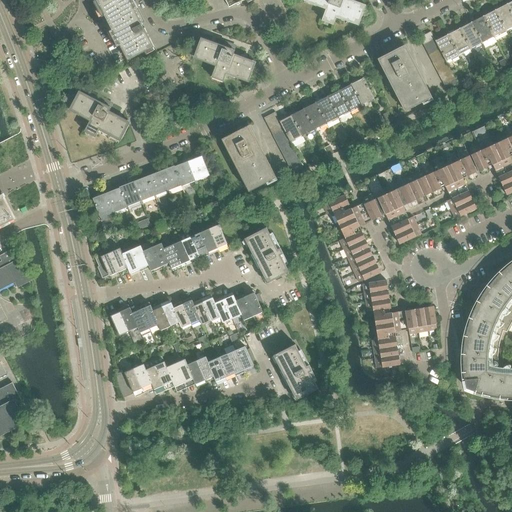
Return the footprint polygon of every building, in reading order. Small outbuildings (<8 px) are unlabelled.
[(143,24),(129,0),(96,0),(128,60),(154,47),(144,28),(143,28),(142,25),(143,24)] [(365,8),(353,3),(343,0),(308,0),(326,6),(322,18),(334,22),(337,15),(359,23),(365,8)] [(511,27),(511,15),(506,4),(495,10),(505,31),(511,27)] [(505,31),(495,10),(483,17),(493,37),(505,31)] [(493,37),(483,17),(471,23),(482,43),(493,37)] [(482,43),(471,23),(466,25),(464,22),(461,23),(463,27),(459,29),(469,49),(482,43)] [(469,49),(459,29),(447,35),(458,55),(469,49)] [(433,38),(433,37),(430,32),(419,38),(422,44),(433,38)] [(458,55),(447,35),(435,41),(436,44),(439,49),(442,55),(445,61),(446,62),(458,55)] [(436,44),(435,41),(433,38),(422,44),(425,49),(436,44)] [(255,65),(243,61),(232,56),(233,54),(233,53),(235,48),(224,44),(222,49),(200,40),(194,55),(216,63),(212,75),(224,79),(227,72),(249,80),(255,65)] [(439,49),(436,44),(425,49),(428,55),(439,49)] [(429,99),(420,81),(402,46),(380,58),(407,110),(429,99)] [(431,61),(442,55),(439,49),(428,55),(431,61)] [(445,61),(442,55),(431,61),(434,66),(445,61)] [(437,72),(448,66),(446,62),(445,61),(434,66),(437,72)] [(451,72),(448,66),(437,72),(440,78),(451,72)] [(454,78),(454,77),(451,72),(440,78),(443,84),(454,78)] [(374,100),(370,90),(363,78),(362,78),(363,78),(351,85),(362,106),(374,100)] [(457,84),(454,78),(443,84),(446,90),(457,84)] [(362,106),(351,85),(339,91),(350,112),(362,106)] [(350,112),(339,91),(327,97),(338,119),(350,112)] [(129,125),(113,116),(107,113),(108,111),(109,111),(109,110),(112,105),(101,100),(99,104),(78,93),(70,107),(91,118),(85,129),(97,135),(100,128),(121,139),(129,125)] [(338,119),(327,97),(315,103),(326,125),(338,119)] [(326,125),(315,103),(303,109),(314,131),(326,125)] [(314,131),(303,109),(291,115),(302,137),(314,131)] [(278,118),(275,112),(264,118),(267,124),(278,118)] [(394,123),(388,113),(383,115),(388,126),(394,123)] [(302,137),(291,115),(280,121),(281,124),(284,130),(287,136),(290,141),(291,143),(302,137)] [(281,124),(280,121),(278,118),(267,124),(270,130),(281,124)] [(284,130),(281,124),(270,130),(273,136),(284,130)] [(269,171),(264,161),(246,126),(224,138),(251,190),(273,179),(269,171)] [(511,149),(511,129),(504,133),(506,138),(493,144),(504,166),(511,162),(511,161),(507,151),(511,149)] [(287,136),(284,130),(273,136),(276,142),(287,136)] [(354,135),(349,137),(352,143),(357,141),(354,135)] [(279,147),(290,141),(287,136),(276,142),(279,147)] [(282,153),(293,147),(291,143),(290,141),(279,147),(282,153)] [(504,166),(493,144),(480,150),(477,145),(469,149),(479,171),(488,167),(485,161),(490,159),(495,170),(504,166)] [(296,153),(293,147),(282,153),(285,159),(296,153)] [(465,184),(460,173),(464,171),(467,176),(476,172),(466,150),(457,155),(459,160),(446,166),(456,188),(465,184)] [(287,164),(299,158),(296,153),(285,159),(287,164)] [(209,175),(202,156),(188,161),(197,184),(198,183),(197,181),(209,175)] [(290,170),(302,164),(299,158),(287,164),(290,170)] [(188,161),(175,166),(174,167),(181,186),(182,186),(194,181),(196,184),(197,184),(188,161)] [(181,186),(174,167),(175,166),(174,166),(160,171),(169,194),(170,193),(169,190),(181,186)] [(456,188),(446,166),(438,169),(437,166),(431,168),(430,167),(422,171),(432,192),(441,188),(438,183),(442,181),(448,192),(456,188)] [(502,186),(511,181),(511,170),(499,177),(498,177),(502,186)] [(169,194),(160,171),(147,176),(154,196),(167,191),(168,194),(169,194)] [(432,192),(422,171),(414,174),(424,196),(432,192)] [(424,196),(414,174),(405,178),(416,200),(424,196)] [(154,196),(147,176),(133,182),(142,204),(143,204),(142,201),(154,196)] [(416,200),(405,178),(397,182),(399,187),(407,204),(416,200)] [(506,195),(511,191),(511,181),(502,186),(506,195)] [(142,204),(133,182),(119,187),(120,188),(127,207),(140,202),(141,205),(142,204)] [(407,204),(399,187),(386,193),(396,215),(405,212),(403,206),(407,204)] [(127,207),(120,188),(106,193),(116,215),(117,215),(115,212),(127,207)] [(451,210),(472,200),(468,191),(451,199),(447,201),(451,210)] [(0,226),(15,219),(4,197),(5,197),(3,193),(0,194),(0,226)] [(116,215),(106,193),(93,198),(100,218),(113,213),(114,216),(116,215)] [(396,215),(386,193),(373,200),(380,216),(385,214),(388,220),(388,219),(396,215)] [(339,225),(360,215),(357,207),(357,206),(345,211),(343,207),(349,204),(345,195),(323,205),(327,214),(333,212),(339,225)] [(380,216),(373,200),(370,195),(362,199),(364,203),(363,203),(364,203),(371,220),(380,216)] [(455,218),(476,208),(472,200),(451,210),(455,218)] [(353,229),(365,223),(364,223),(360,215),(339,225),(345,238),(339,240),(343,249),(365,239),(361,230),(355,233),(353,229)] [(395,235),(417,225),(413,217),(408,219),(408,218),(408,219),(391,226),(395,235)] [(227,244),(219,225),(209,230),(218,248),(227,244)] [(399,244),(421,234),(417,225),(395,235),(399,244)] [(288,264),(283,253),(280,248),(272,233),(269,234),(266,228),(244,239),(256,261),(259,260),(261,264),(260,264),(260,265),(259,266),(259,267),(267,283),(289,272),(285,265),(288,264)] [(218,248),(209,230),(200,234),(208,252),(218,248)] [(208,252),(200,234),(191,237),(199,256),(208,252)] [(199,256),(191,237),(182,241),(190,260),(199,256)] [(347,257),(369,247),(365,239),(343,249),(347,257)] [(190,260),(182,241),(173,245),(181,264),(190,260)] [(169,263),(163,249),(161,244),(152,247),(160,267),(169,263)] [(149,265),(142,251),(140,245),(131,249),(139,269),(148,265),(149,265)] [(181,264),(173,245),(163,249),(169,263),(171,268),(181,264)] [(160,267),(152,247),(148,249),(142,251),(149,265),(148,265),(150,271),(160,267)] [(351,266),(372,255),(369,247),(347,257),(351,266)] [(0,288),(12,282),(15,287),(17,286),(18,287),(30,280),(31,281),(31,280),(15,248),(0,255),(0,258),(2,261),(0,262),(0,436),(25,423),(26,423),(16,403),(21,401),(22,401),(12,382),(11,383),(12,383),(0,388),(0,288)] [(128,268),(121,253),(120,249),(110,253),(119,272),(127,268),(128,268)] [(139,269),(131,249),(121,253),(128,268),(127,268),(130,273),(139,269)] [(119,272),(110,253),(101,257),(100,256),(95,258),(99,266),(97,267),(102,278),(109,275),(109,276),(119,272)] [(355,273),(376,264),(372,255),(351,266),(355,273)] [(461,353),(461,354),(463,354),(463,371),(462,372),(463,372),(464,379),(463,379),(463,380),(464,380),(466,388),(471,390),(474,391),(473,392),(474,392),(475,391),(481,393),(481,395),(482,393),(499,396),(499,398),(500,397),(507,397),(511,396),(511,368),(498,367),(498,356),(499,343),(503,331),(506,332),(511,322),(511,263),(500,273),(499,272),(500,273),(488,286),(487,285),(486,286),(488,287),(483,294),(482,293),(482,294),(483,294),(478,301),(477,301),(476,301),(478,302),(472,314),(471,318),(469,317),(469,318),(470,318),(466,335),(464,335),(464,336),(465,336),(463,353),(461,353)] [(359,282),(380,272),(376,264),(355,273),(359,282)] [(388,290),(386,280),(363,284),(364,294),(388,290)] [(389,298),(388,290),(364,294),(365,302),(389,298)] [(265,308),(259,293),(255,295),(254,292),(245,296),(253,316),(263,312),(261,309),(265,308)] [(242,315),(235,301),(236,300),(233,295),(224,299),(232,319),(241,315),(242,315)] [(253,316),(245,296),(236,300),(235,301),(242,315),(241,315),(243,320),(253,316)] [(221,317),(214,303),(215,303),(213,297),(203,302),(211,321),(220,317),(221,317)] [(391,308),(389,298),(365,302),(367,311),(373,311),(375,325),(399,321),(397,312),(398,312),(385,314),(384,309),(391,308)] [(232,319),(224,299),(215,303),(214,303),(221,317),(220,317),(222,323),(232,319)] [(200,320),(193,306),(194,305),(192,300),(182,304),(191,324),(199,320),(200,320)] [(179,323),(173,308),(174,308),(171,302),(162,307),(170,326),(178,323),(179,323)] [(203,302),(194,305),(193,306),(200,320),(199,320),(201,325),(211,321),(203,302)] [(182,304),(174,308),(173,308),(179,323),(178,323),(180,328),(191,324),(182,304)] [(158,325),(152,311),(153,311),(150,305),(141,309),(149,329),(157,325),(158,325)] [(437,330),(435,317),(433,306),(424,308),(427,331),(437,330)] [(138,328),(131,313),(132,313),(130,307),(120,312),(129,332),(138,328)] [(162,307),(153,311),(152,311),(158,325),(157,325),(160,331),(170,326),(162,307)] [(427,331),(424,308),(415,309),(419,333),(427,331)] [(149,329),(141,309),(132,313),(131,313),(138,328),(140,333),(149,329)] [(419,333),(415,309),(405,311),(408,329),(409,334),(419,333)] [(129,332),(120,312),(110,316),(119,336),(129,332)] [(400,330),(399,321),(375,325),(377,333),(378,339),(372,340),(373,350),(397,346),(395,336),(389,337),(388,333),(401,331),(401,330),(400,330)] [(312,370),(309,365),(306,366),(295,344),(273,355),(285,378),(288,377),(290,381),(289,382),(288,383),(288,384),(296,400),(318,388),(309,372),(312,370)] [(253,366),(246,350),(250,348),(249,347),(249,346),(245,347),(245,346),(235,350),(244,370),(253,366)] [(398,355),(397,346),(373,350),(375,359),(398,355)] [(244,370),(235,350),(226,354),(234,374),(244,370)] [(234,374),(226,354),(217,358),(225,378),(234,374)] [(400,364),(398,355),(375,359),(376,368),(400,364)] [(172,381),(166,367),(161,357),(152,361),(154,366),(163,385),(172,381)] [(214,376),(207,362),(205,357),(196,360),(204,380),(213,376),(214,376)] [(225,378),(217,358),(207,362),(214,376),(213,376),(216,382),(225,378)] [(193,379),(187,364),(184,359),(175,363),(184,383),(193,379)] [(204,380),(196,360),(187,364),(193,379),(195,384),(204,380)] [(154,366),(152,361),(143,365),(145,369),(151,384),(153,389),(163,385),(154,366)] [(184,383),(175,363),(166,367),(172,381),(174,387),(184,383)] [(151,384),(145,369),(143,365),(143,364),(133,368),(142,388),(151,384)] [(142,388),(133,368),(125,372),(115,373),(115,376),(117,386),(118,386),(123,396),(133,392),(142,388)]
